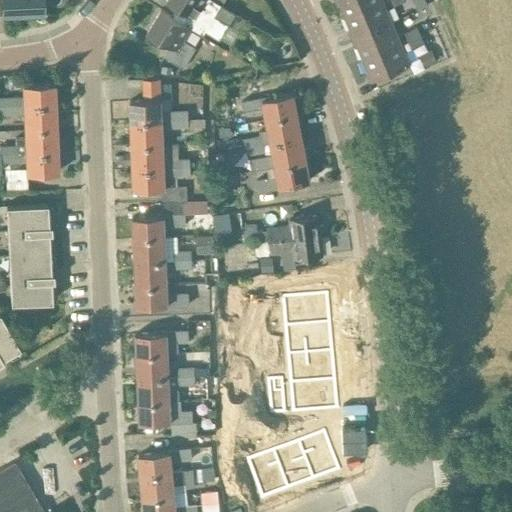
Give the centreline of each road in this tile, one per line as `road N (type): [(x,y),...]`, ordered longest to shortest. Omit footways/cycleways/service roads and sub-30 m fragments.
road 1 (residential): [(388,481),(361,182),(340,106),(295,0)]
road 2 (residential): [(113,511),(85,38)]
road 3 (residential): [(511,470),(388,481)]
